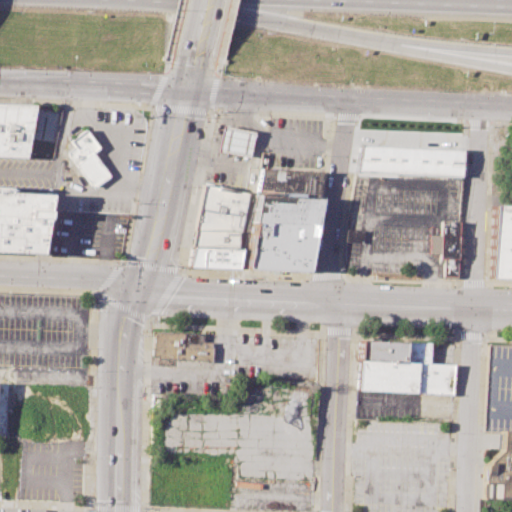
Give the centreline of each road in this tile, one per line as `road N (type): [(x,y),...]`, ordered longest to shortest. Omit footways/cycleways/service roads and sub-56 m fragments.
road 1 (secondary): [(511,310),(186,297),(136,285)]
road 2 (primary): [(191,92),(511,107)]
road 3 (secondary): [(136,285),(124,325),(116,511)]
road 4 (residential): [(343,304),(330,511)]
road 5 (residential): [(319,303),(348,101)]
road 6 (motorway): [(209,0),(237,14),(406,46)]
road 7 (residential): [(473,309),(480,106)]
road 8 (residential): [(473,309),(463,511)]
road 9 (secondary): [(191,92),(136,285)]
road 10 (primary): [(0,85),(191,92)]
road 11 (motorway): [(367,0),(511,5)]
road 12 (secondary): [(136,285),(0,274)]
